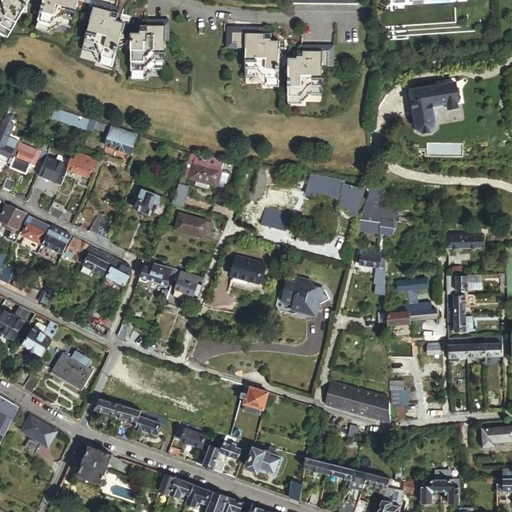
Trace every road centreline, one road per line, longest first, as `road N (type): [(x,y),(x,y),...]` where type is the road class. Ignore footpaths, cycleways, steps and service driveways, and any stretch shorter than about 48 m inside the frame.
road 1 (residential): [(118,342),(393,429),(511,416)]
road 2 (residential): [(305,511),(75,431)]
road 3 (residential): [(0,193),(140,262),(110,340)]
road 4 (residential): [(180,0),(220,13),(360,15)]
road 5 (residential): [(0,292),(110,340)]
